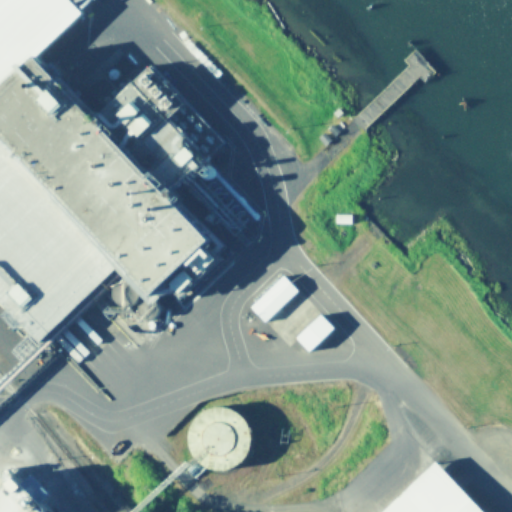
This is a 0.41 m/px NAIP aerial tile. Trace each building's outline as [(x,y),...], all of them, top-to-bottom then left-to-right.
[(91,252),(92,242),(101,242),(103,214),(64,211),(61,250),(91,252)] [(301,291),(285,275),(252,309),(268,324),(301,291)] [(339,329),(324,314),(297,341),(311,356),(339,329)] [(209,470),(252,467),(249,409),(205,412),(209,470)] [(493,511),(444,460),(388,511),(493,511)]
